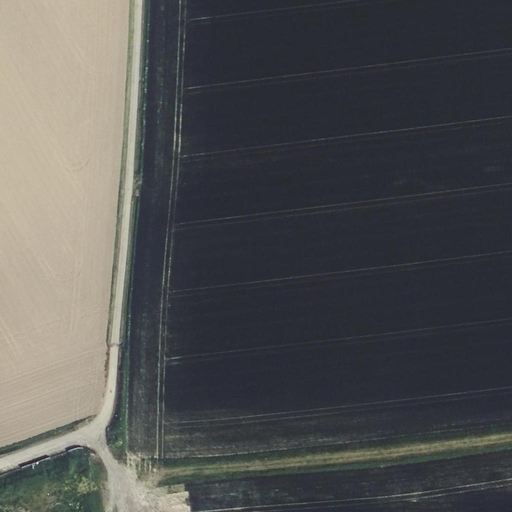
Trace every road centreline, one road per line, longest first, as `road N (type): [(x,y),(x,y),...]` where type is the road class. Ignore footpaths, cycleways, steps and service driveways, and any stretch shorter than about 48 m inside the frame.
road 1 (unclassified): [(138,0),(108,403),(95,426),(0,462)]
road 2 (track): [(511,434),(264,467),(148,473),(115,468),(95,426)]
